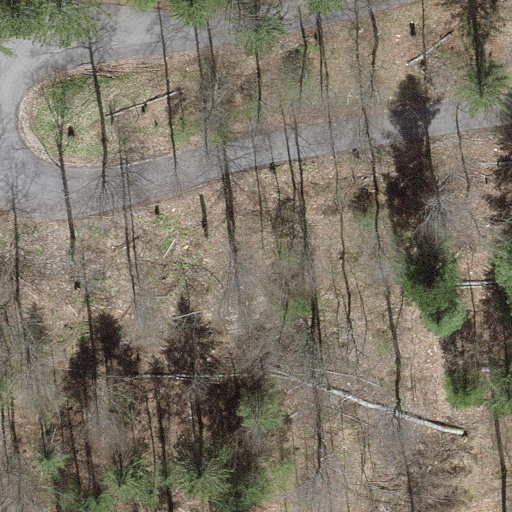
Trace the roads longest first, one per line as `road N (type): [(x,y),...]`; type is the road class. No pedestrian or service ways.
road 1 (unclassified): [(511,108),(202,170),(33,196),(0,187)]
road 2 (unclassified): [(0,74),(42,50),(109,36),(195,32),(351,0)]
